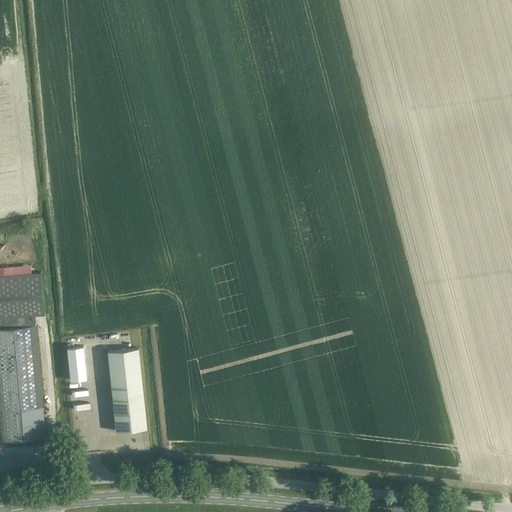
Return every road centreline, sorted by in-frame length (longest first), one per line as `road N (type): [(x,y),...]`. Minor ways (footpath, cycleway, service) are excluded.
road 1 (unclassified): [(0,494),(208,477),(507,511)]
road 2 (primary): [(360,511),(194,496),(13,511)]
